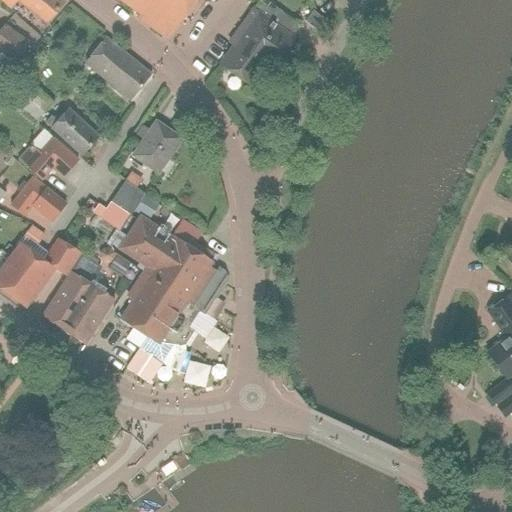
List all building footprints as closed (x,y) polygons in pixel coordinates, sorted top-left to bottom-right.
[(7,0),(30,19),(45,0),(7,0)] [(177,0),(120,0),(158,27),(177,0)] [(269,44),(286,20),(256,0),(237,0),(227,15),(236,21),(217,49),(240,65),(259,37),(269,44)] [(0,31),(0,51),(10,38),(0,31)] [(116,97),(137,72),(91,33),(70,58),(116,97)] [(35,123),(67,151),(85,132),(53,103),(35,123)] [(141,117),(115,151),(142,171),(167,136),(141,117)] [(48,170),(63,155),(29,124),(14,139),(25,148),(13,161),(27,173),(38,161),(48,170)] [(39,217),(53,199),(16,170),(0,190),(0,203),(10,211),(18,201),(39,217)] [(78,207),(105,225),(130,190),(111,176),(91,204),(84,198),(78,207)] [(211,262),(125,203),(98,241),(130,263),(98,309),(117,320),(111,330),(163,364),(179,321),(191,331),(200,313),(193,304),(215,273),(211,262)] [(31,258),(52,272),(66,251),(46,237),(31,258)] [(511,238),(491,254),(511,281),(511,238)] [(0,261),(0,297),(11,305),(39,266),(11,246),(0,261)] [(70,339),(99,297),(75,280),(85,264),(66,251),(52,272),(26,309),(70,339)] [(511,316),(491,291),(471,308),(488,330),(470,345),(493,373),(511,358),(511,316)] [(489,409),(511,392),(498,375),(476,392),(489,409)]
